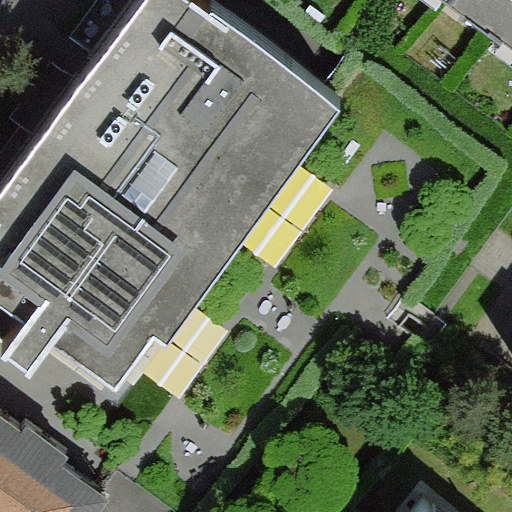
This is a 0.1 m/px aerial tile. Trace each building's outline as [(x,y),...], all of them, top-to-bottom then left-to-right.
[(134,0),(0,181),(0,287),(27,307),(4,336),(32,357),(54,327),(117,374),(156,322),(169,332),(342,96),(325,80),(284,44),(222,0),(134,0)] [(511,0),(465,0),(511,35),(511,0)] [(0,332),(4,336),(27,307),(0,287),(0,332)] [(0,511),(94,511),(109,493),(63,459),(70,450),(28,420),(22,426),(0,409),(0,511)] [(444,511),(423,495),(409,511),(444,511)]
